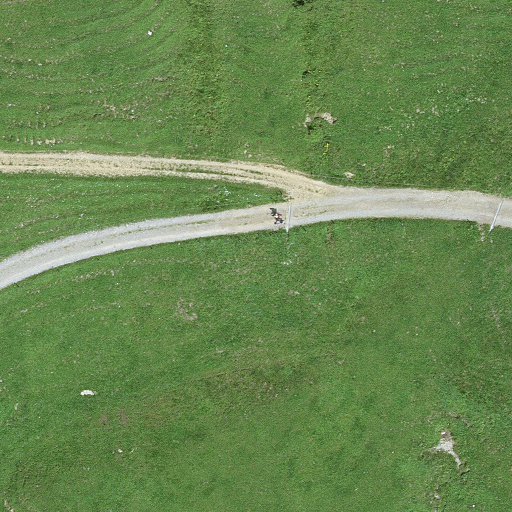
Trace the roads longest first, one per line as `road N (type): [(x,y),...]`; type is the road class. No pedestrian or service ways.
road 1 (track): [(0,276),(115,238),(362,206),(511,214)]
road 2 (track): [(0,160),(199,166),(362,206)]
